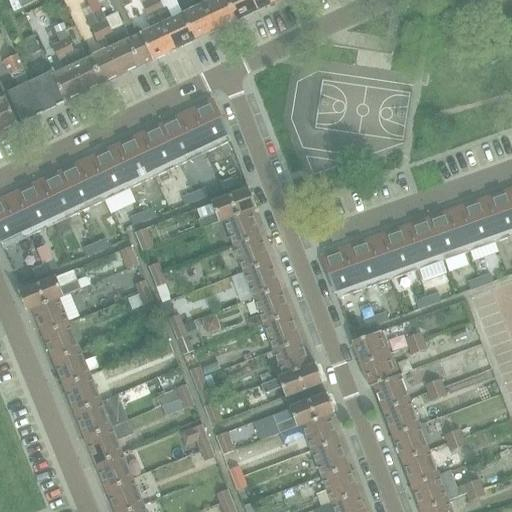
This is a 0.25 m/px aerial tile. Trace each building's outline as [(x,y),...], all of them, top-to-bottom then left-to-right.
[(40,0),(18,0),(22,9),(40,0)] [(159,0),(152,0),(150,1),(174,51),(195,41),(182,15),(172,20),(169,12),(164,9),(159,0)] [(201,0),(204,5),(203,5),(216,31),(237,21),(226,0),(213,0),(212,1),(212,0),(201,0)] [(258,11),(252,0),(226,0),(237,21),(258,11)] [(252,0),(258,11),(280,1),(279,0),(252,0)] [(174,51),(150,1),(142,5),(148,17),(146,22),(150,30),(140,35),(152,60),(150,61),(151,62),(174,51)] [(216,31),(203,5),(182,15),(195,41),(216,31)] [(93,14),(104,39),(112,35),(110,31),(106,22),(101,11),(93,14)] [(104,39),(93,14),(85,18),(97,43),(104,39)] [(112,35),(104,39),(109,49),(109,48),(122,76),(143,66),(151,62),(150,61),(152,60),(140,35),(129,40),(121,26),(110,31),(112,35)] [(64,31),(56,35),(60,43),(67,58),(75,54),(64,31)] [(40,51),(34,36),(25,40),(32,55),(40,51)] [(60,43),(52,47),(59,62),(67,58),(60,43)] [(109,48),(109,49),(90,58),(103,85),(122,76),(109,48)] [(75,54),(67,58),(71,67),(84,94),(103,85),(90,58),(83,61),(79,52),(75,54)] [(7,92),(9,96),(22,123),(43,113),(28,83),(15,55),(2,61),(9,76),(18,72),(19,76),(13,79),(17,88),(7,92)] [(84,94),(71,67),(51,76),(63,103),(84,94)] [(49,73),(28,83),(43,113),(63,103),(51,76),(49,73)] [(0,133),(18,125),(5,98),(0,100),(0,133)] [(212,102),(186,114),(205,154),(231,142),(212,102)] [(186,114),(161,126),(180,166),(205,154),(186,114)] [(161,126),(136,137),(155,178),(180,166),(161,126)] [(136,137),(111,149),(130,190),(155,178),(136,137)] [(111,149),(86,161),(105,201),(130,190),(111,149)] [(86,161),(60,173),(80,213),(105,201),(86,161)] [(60,173),(35,185),(54,225),(80,213),(60,173)] [(231,179),(220,184),(223,191),(234,187),(231,179)] [(35,185),(10,197),(29,237),(54,225),(35,185)] [(205,189),(194,194),(196,201),(208,197),(205,189)] [(256,208),(249,190),(211,204),(215,215),(198,222),(201,230),(223,222),(250,211),(256,208)] [(511,205),(507,192),(481,201),(496,243),(511,237),(511,205)] [(194,194),(182,198),(185,206),(196,201),(194,194)] [(10,197),(0,201),(0,242),(3,249),(29,237),(10,197)] [(481,201),(455,210),(470,252),(496,243),(481,201)] [(153,209),(142,214),(144,221),(156,217),(153,209)] [(455,210),(429,220),(444,262),(470,252),(455,210)] [(260,237),(250,211),(223,222),(233,247),(260,237)] [(142,214),(130,218),(133,226),(144,221),(142,214)] [(429,220),(402,229),(417,271),(444,262),(429,220)] [(146,229),(135,234),(142,252),(154,248),(146,229)] [(402,229),(376,238),(391,280),(417,271),(402,229)] [(270,263),(260,237),(233,247),(243,273),(270,263)] [(376,238),(350,247),(365,289),(391,280),(376,238)] [(106,240),(95,245),(98,252),(109,247),(106,240)] [(95,245),(83,249),(87,257),(98,252),(95,245)] [(139,266),(131,247),(120,252),(128,271),(139,266)] [(350,247),(323,257),(338,299),(365,289),(350,247)] [(54,261),(43,266),(46,273),(57,268),(54,261)] [(280,289),(270,263),(243,273),(253,299),(280,289)] [(148,268),(152,278),(163,274),(159,264),(148,268)] [(43,266),(32,270),(35,278),(46,273),(43,266)] [(139,270),(107,284),(116,305),(136,296),(148,291),(139,270)] [(163,274),(152,278),(156,288),(167,284),(163,274)] [(490,275),(479,279),(482,286),(493,282),(490,275)] [(56,278),(37,286),(19,293),(26,312),(32,310),(58,299),(69,295),(81,290),(77,281),(60,288),(56,278)] [(479,279),(468,283),(471,291),(482,286),(479,279)] [(290,314),(280,289),(253,299),(259,316),(246,321),(250,331),(263,326),(263,325),(290,314)] [(152,302),(148,291),(136,296),(141,306),(152,302)] [(438,294),(427,298),(430,305),(441,301),(438,294)] [(80,320),(69,295),(58,299),(32,310),(42,335),(68,325),(80,320)] [(427,298),(415,302),(418,310),(430,305),(427,298)] [(386,313),(375,317),(378,325),(389,321),(386,313)] [(169,319),(173,329),(184,325),(180,314),(169,319)] [(300,341),(290,314),(263,325),(263,326),(273,351),(300,341)] [(375,317),(363,321),(366,329),(378,325),(375,317)] [(79,350),(68,325),(42,335),(53,361),(79,350)] [(194,351),(184,325),(173,329),(183,355),(194,351)] [(154,337),(159,347),(170,343),(165,332),(154,337)] [(389,355),(380,332),(352,342),(361,366),(389,355)] [(421,334),(404,340),(407,348),(424,341),(421,334)] [(310,367),(300,341),(273,351),(282,377),(310,367)] [(427,349),(424,341),(407,348),(410,356),(427,349)] [(174,354),(170,343),(159,347),(163,358),(174,354)] [(89,376),(79,350),(53,361),(63,387),(89,376)] [(204,377),(194,351),(183,355),(194,381),(204,377)] [(398,377),(389,355),(361,366),(369,388),(373,386),(398,377)] [(323,383),(316,365),(310,367),(282,377),(260,385),(264,394),(281,388),(285,398),(323,383)] [(100,402),(89,376),(63,387),(74,412),(100,402)] [(399,376),(398,377),(373,386),(382,411),(409,401),(399,376)] [(208,388),(204,377),(194,381),(198,392),(208,388)] [(441,380),(424,386),(428,394),(444,388),(441,380)] [(186,385),(157,396),(162,407),(190,396),(186,385)] [(447,396),(444,388),(428,394),(431,402),(447,396)] [(289,409),(253,423),(260,441),(301,425),(328,415),(334,413),(327,395),(327,394),(326,395),(309,401),(289,409)] [(100,402),(74,412),(85,438),(110,427),(111,428),(128,421),(117,395),(100,402)] [(194,406),(190,396),(162,407),(166,418),(194,406)] [(418,426),(409,401),(382,411),(392,436),(418,426)] [(215,403),(204,407),(211,426),(222,422),(215,403)] [(338,441),(328,415),(301,425),(307,440),(286,448),(290,459),(311,452),(338,441)] [(133,435),(128,421),(111,428),(110,427),(85,438),(95,464),(121,453),(116,442),(133,435)] [(181,434),(179,435),(182,441),(185,448),(197,443),(200,451),(211,447),(202,425),(181,434)] [(428,451),(418,426),(392,436),(401,460),(428,451)] [(458,431),(444,436),(447,443),(461,438),(458,431)] [(226,433),(216,437),(223,455),(233,451),(226,433)] [(461,438),(447,443),(450,451),(464,446),(461,438)] [(338,441),(311,452),(321,477),(348,467),(340,446),(338,441)] [(215,458),(211,447),(200,451),(205,462),(215,458)] [(428,451),(401,460),(411,486),(438,476),(428,451)] [(131,479),(121,453),(95,464),(106,490),(131,479)] [(358,493),(348,467),(321,477),(326,491),(316,495),(321,508),(331,504),(358,493)] [(241,468),(230,472),(233,481),(244,477),(241,468)] [(438,476),(411,486),(412,487),(421,511),(447,501),(458,497),(483,488),(480,479),(457,489),(450,472),(438,477),(438,476)] [(254,504),(244,477),(233,481),(244,508),(254,504)] [(122,511),(142,504),(131,479),(106,490),(115,511),(122,511)] [(483,488),(458,497),(461,505),(486,496),(483,488)] [(228,490),(216,495),(220,504),(231,499),(228,490)] [(365,511),(358,493),(331,504),(334,511),(365,511)] [(236,511),(231,499),(220,504),(222,511),(236,511)] [(451,511),(447,501),(421,511),(451,511)]
